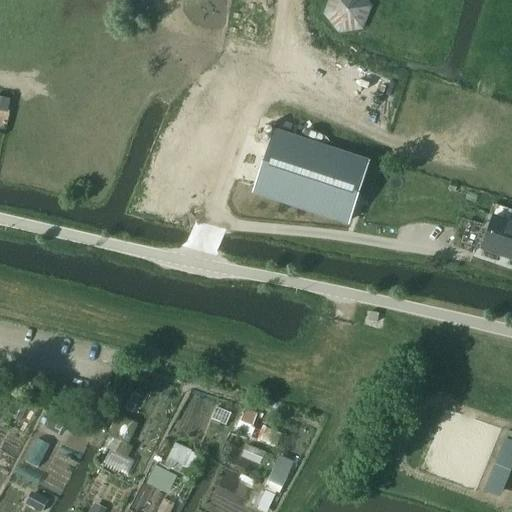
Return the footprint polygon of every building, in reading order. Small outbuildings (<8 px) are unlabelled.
[(0,97),(0,111),(7,113),(9,100),(0,97)] [(279,119),(275,131),(289,136),(293,124),(279,119)] [(273,133),(255,190),(350,221),(368,164),(273,133)] [(158,152),(146,175),(164,184),(166,180),(173,183),(166,198),(198,213),(219,168),(188,153),(177,176),(169,173),(175,160),(158,152)] [(494,217),(483,249),(511,259),(511,210),(498,206),(494,217)] [(218,407),(213,419),(227,425),(232,413),(218,407)] [(254,426),(258,414),(246,410),(242,421),(254,426)] [(119,414),(110,434),(128,442),(137,421),(119,414)] [(63,437),(68,425),(50,417),(45,428),(63,437)] [(265,426),(260,439),(276,445),(282,432),(265,426)] [(39,440),(29,460),(39,465),(49,446),(39,440)] [(185,466),(192,451),(176,444),(169,458),(185,466)] [(293,462),(279,456),(265,489),(279,495),(293,462)] [(169,494),(177,476),(156,467),(148,484),(169,494)] [(34,494),(29,504),(41,511),(47,500),(34,494)] [(96,503),(91,511),(103,511),(106,508),(96,503)]
